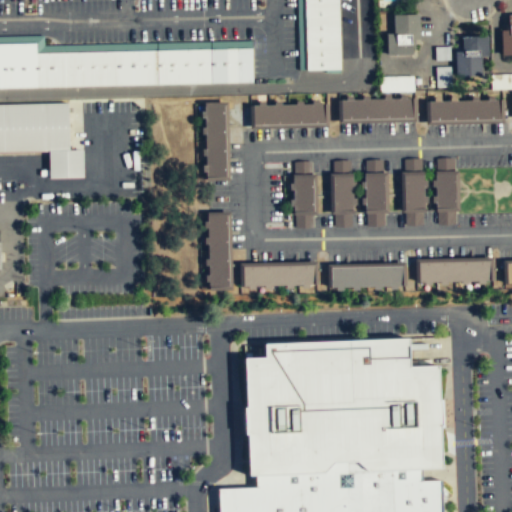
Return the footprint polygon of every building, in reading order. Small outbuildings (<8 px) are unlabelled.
[(338,0),(341,68),(308,69),(305,0),(338,0)] [(417,45),(417,13),(388,13),(388,54),(413,54),(413,45),(417,45)] [(511,15),(502,15),(502,55),(511,55),(511,15)] [(487,58),(487,36),(457,36),(457,76),(480,76),(480,58),(487,58)] [(252,48),(253,81),(0,86),(0,42),(36,42),(37,52),(252,48)] [(436,86),(449,86),(449,67),(435,67),(436,86)] [(511,89),(511,74),(490,74),(490,89),(511,89)] [(413,91),(413,76),(380,76),(380,91),(413,91)] [(410,117),(409,97),(338,99),(338,119),(410,117)] [(498,119),(498,99),(426,100),(426,120),(498,119)] [(0,104),(0,152),(46,151),(48,179),(84,177),(82,149),(68,149),(68,103),(0,104)] [(326,123),(326,103),(254,104),(254,125),(326,123)] [(227,176),(225,104),(205,105),(207,177),(227,176)] [(455,224),(454,156),(433,157),(434,224),(455,224)] [(400,224),(423,225),(423,158),(401,158),(400,224)] [(329,226),(352,226),(351,159),(328,160),(329,226)] [(362,159),(363,226),(384,226),(383,159),(362,159)] [(312,161),(291,161),(291,228),(312,228),(312,161)] [(230,287),(228,215),(208,215),(209,287),(230,287)] [(487,260),(487,280),(416,282),(415,262),(487,260)] [(511,262),(511,282),(504,283),(503,263),(511,262)] [(311,284),(310,264),(239,266),(239,286),(311,284)] [(399,265),(399,285),(327,287),(327,267),(399,265)] [(420,466),(438,466),(436,409),(434,363),(405,363),(404,335),(260,341),(260,354),(239,355),(244,473),(253,473),(320,470),(330,460),(353,459),(363,468),(420,466)] [(215,511),(215,488),(253,486),(253,481),(253,473),(320,470),(330,460),(353,459),(363,468),(420,466),(420,473),(420,480),(439,479),(440,502),(440,511),(215,511)]
